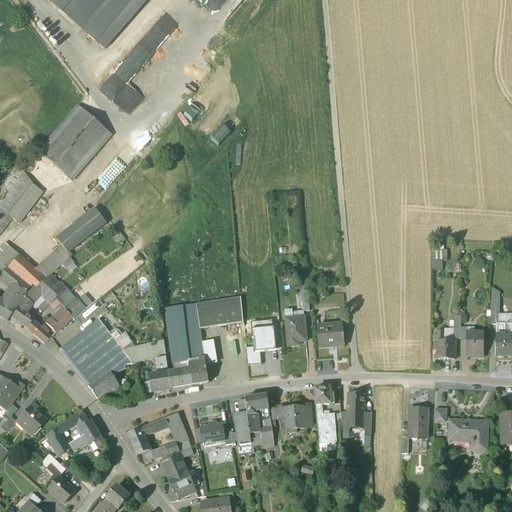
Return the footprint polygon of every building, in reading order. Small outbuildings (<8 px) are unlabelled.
[(46,0),(103,50),(147,0),(46,0)] [(201,61),(182,82),(189,89),(209,68),(201,61)] [(217,83),(183,116),(191,124),(225,91),(217,83)] [(78,107),(38,152),(72,182),(111,136),(78,107)] [(0,226),(8,216),(32,185),(16,166),(4,186),(12,193),(0,210),(0,226)] [(32,185),(8,216),(14,221),(19,225),(42,194),(32,185)] [(62,247),(68,254),(106,223),(95,209),(56,240),(62,247)] [(8,216),(0,226),(0,237),(3,235),(14,221),(8,216)] [(6,246),(0,252),(0,276),(18,257),(6,246)] [(34,271),(44,280),(46,279),(72,259),(68,254),(62,247),(34,271)] [(443,262),(447,262),(447,250),(432,250),(432,270),(443,270),(443,262)] [(34,271),(18,257),(0,276),(0,280),(11,288),(22,296),(32,285),(34,287),(36,289),(44,280),(34,271)] [(62,294),(46,279),(44,280),(36,289),(34,287),(34,288),(40,294),(51,304),(54,301),(62,294)] [(22,296),(11,288),(4,300),(15,307),(21,299),(21,298),(22,296)] [(34,288),(23,300),(17,309),(11,319),(19,324),(25,329),(32,322),(24,315),(30,305),(40,294),(34,288)] [(79,300),(75,304),(65,292),(62,294),(54,301),(65,312),(72,319),(74,321),(87,310),(79,300)] [(308,295),(301,296),(303,313),(310,312),(308,295)] [(241,299),(233,300),(237,325),(243,324),(241,299)] [(15,307),(4,300),(2,303),(0,305),(0,317),(7,321),(15,307)] [(233,300),(196,305),(200,330),(210,329),(215,328),(237,325),(233,300)] [(196,305),(165,310),(174,366),(173,366),(174,373),(168,374),(171,390),(208,384),(205,364),(205,359),(202,345),(200,330),(196,305)] [(40,308),(35,313),(38,316),(43,311),(40,308)] [(65,312),(53,323),(60,331),(72,319),(65,312)] [(511,315),(497,316),(496,326),(496,336),(505,336),(505,339),(511,339),(511,337),(511,326),(511,315)] [(99,320),(60,351),(68,362),(76,356),(82,351),(80,346),(90,338),(97,348),(105,342),(114,356),(116,355),(135,349),(126,335),(125,333),(125,334),(122,336),(122,335),(118,331),(114,330),(110,334),(106,329),(112,324),(106,316),(100,321),(99,320)] [(304,318),(285,320),(288,347),(298,347),(298,343),(306,343),(304,318)] [(39,330),(33,336),(44,345),(60,331),(53,323),(50,320),(39,330)] [(39,330),(32,322),(25,329),(33,336),(39,330)] [(342,325),(317,327),(319,349),(328,348),(328,345),(343,344),(342,325)] [(260,353),(274,351),(276,351),(274,329),(251,331),(252,340),(254,340),(255,348),(255,353),(260,353)] [(454,342),(443,342),(443,331),(437,331),(437,342),(437,360),(455,361),(455,351),(454,351),(454,342)] [(483,334),(473,334),(473,338),(467,338),(467,334),(466,334),(466,342),(466,358),(483,358),(483,334)] [(505,336),(496,336),(495,359),(496,359),(504,359),(504,358),(511,358),(511,339),(505,339),(505,336)] [(90,338),(80,346),(82,351),(76,356),(85,368),(93,363),(103,356),(97,348),(90,338)] [(114,356),(105,342),(97,348),(103,356),(93,363),(104,377),(110,373),(113,377),(125,370),(125,367),(138,363),(135,349),(116,355),(114,356)] [(164,342),(135,349),(138,363),(156,359),(166,357),(164,342)] [(212,343),(202,345),(205,359),(205,364),(215,363),(212,343)] [(255,348),(246,349),(247,366),(261,365),(260,353),(255,353),(255,348)] [(85,368),(76,356),(68,362),(81,379),(89,373),(85,368)] [(166,357),(156,359),(159,375),(168,374),(166,357)] [(104,377),(88,388),(97,400),(119,386),(113,377),(110,373),(104,377)] [(159,375),(150,377),(153,393),(171,390),(168,374),(159,375)] [(15,389),(2,381),(0,383),(0,399),(6,403),(15,390),(15,389)] [(15,390),(6,403),(11,406),(24,389),(18,385),(15,389),(15,390)] [(330,388),(314,389),(316,406),(320,406),(334,405),(333,395),(330,395),(330,388)] [(364,396),(348,395),(347,413),(347,414),(363,414),(364,396)] [(267,396),(258,397),(260,412),(269,411),(269,409),(267,396)] [(258,397),(245,399),(247,415),(247,417),(255,416),(256,416),(255,412),(260,412),(258,397)] [(245,401),(239,402),(241,416),(247,415),(245,401)] [(334,415),(321,416),(320,406),(316,406),(319,445),(337,444),(334,415)] [(46,422),(30,407),(17,421),(32,436),(46,422)] [(303,408),(286,410),(286,420),(285,420),(286,428),(286,431),(311,429),(311,419),(304,419),(303,408)] [(428,410),(409,409),(408,439),(408,440),(427,441),(428,410)] [(446,411),(434,410),(434,424),(446,425),(446,411)] [(270,421),(262,422),(260,412),(255,412),(256,416),(255,416),(257,431),(271,430),(270,421)] [(81,413),(72,419),(75,425),(84,418),(81,413)] [(363,414),(347,414),(347,419),(348,419),(347,424),(347,429),(364,430),(365,430),(365,418),(362,416),(363,414)] [(371,414),(363,414),(362,416),(365,418),(365,430),(364,430),(364,437),(371,437),(371,414)] [(511,414),(500,415),(502,443),(511,442),(511,414)] [(177,415),(165,420),(176,444),(179,453),(180,453),(181,452),(191,448),(177,415)] [(241,416),(234,417),(235,425),(236,425),(238,438),(239,444),(251,443),(250,436),(247,417),(247,415),(241,416)] [(255,416),(247,417),(250,436),(258,434),(257,431),(255,416)] [(16,423),(10,418),(0,429),(6,434),(16,423)] [(84,418),(75,425),(78,430),(88,424),(84,418)] [(72,419),(56,430),(59,435),(75,425),(72,419)] [(165,420),(141,430),(144,437),(168,427),(165,420)] [(88,424),(78,430),(84,439),(89,446),(101,438),(91,422),(88,424)] [(487,423),(449,422),(448,442),(465,443),(465,441),(472,441),(472,444),(473,444),(472,451),(475,453),(479,453),(482,453),(485,451),(486,439),(487,439),(487,423)] [(222,426),(200,430),(202,442),(211,441),(212,445),(225,442),(224,435),(222,426)] [(59,435),(56,430),(46,438),(59,457),(69,450),(68,448),(59,435)] [(144,437),(141,430),(127,435),(137,457),(140,456),(143,463),(152,459),(154,461),(151,454),(144,437)] [(258,434),(250,436),(251,443),(251,445),(251,446),(257,445),(256,440),(261,439),(273,438),(271,430),(257,431),(258,434)] [(231,434),(224,435),(225,442),(225,447),(233,446),(231,434)] [(84,439),(69,448),(70,449),(74,455),(89,446),(84,439)] [(176,444),(151,454),(154,461),(162,458),(166,457),(166,458),(179,454),(179,453),(176,444)] [(191,448),(181,452),(184,459),(193,455),(191,448)] [(210,455),(212,463),(225,459),(223,452),(210,455)] [(163,461),(161,462),(163,467),(181,459),(179,454),(167,459),(163,461)] [(181,459),(163,467),(169,481),(187,473),(181,459)] [(66,471),(55,460),(50,465),(62,476),(66,471)] [(187,473),(169,481),(176,496),(193,487),(187,473)] [(76,492),(59,478),(48,491),(64,505),(76,492)] [(117,486),(105,499),(107,501),(97,511),(105,511),(124,492),(117,486)] [(193,487),(177,495),(180,502),(198,499),(193,487)] [(124,492),(105,511),(114,511),(117,509),(119,511),(131,498),(124,492)] [(33,495),(29,500),(37,508),(42,502),(33,495)] [(220,502),(202,504),(202,511),(230,511),(229,502),(228,501),(220,502)]
